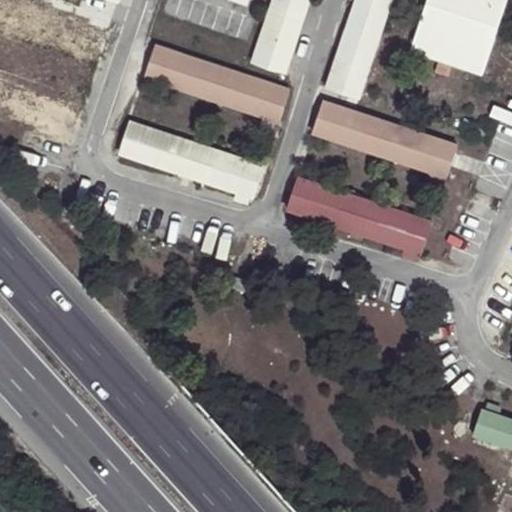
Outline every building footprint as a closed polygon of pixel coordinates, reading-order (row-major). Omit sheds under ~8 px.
[(106,30),(104,29),(90,25),(15,0),(0,0),(0,27),(96,61),(106,30)] [(272,0),(251,62),(282,72),(307,0),(272,0)] [(356,0),(327,89),(359,99),(390,0),(356,0)] [(426,0),(410,50),(483,75),(506,0),(426,0)] [(90,25),(104,29),(106,22),(92,17),(90,25)] [(144,77),(259,115),(274,120),(278,121),(288,90),(155,46),(144,77)] [(0,111),(55,130),(69,134),(71,135),(81,105),(0,77),(0,111)] [(313,132),(430,172),(443,176),(448,178),(458,147),(323,102),(313,132)] [(274,120),(259,115),(256,123),(271,128),(274,120)] [(119,153),(236,192),(250,196),(253,197),(262,167),(129,122),(119,153)] [(69,134),(55,130),(53,135),(67,140),(69,134)] [(443,176),(430,172),(426,180),(441,185),(443,176)] [(287,209),(404,247),(418,252),(422,253),(432,223),(297,178),(287,209)] [(250,196),(236,192),(233,199),(248,204),(250,196)] [(418,252),(404,247),(401,255),(415,260),(418,252)] [(229,275),(225,285),(245,292),(248,282),(229,275)] [(485,413),(499,417),(501,410),(488,405),(485,413)] [(511,421),(499,417),(485,413),(482,412),(473,436),(511,449),(511,421)]
